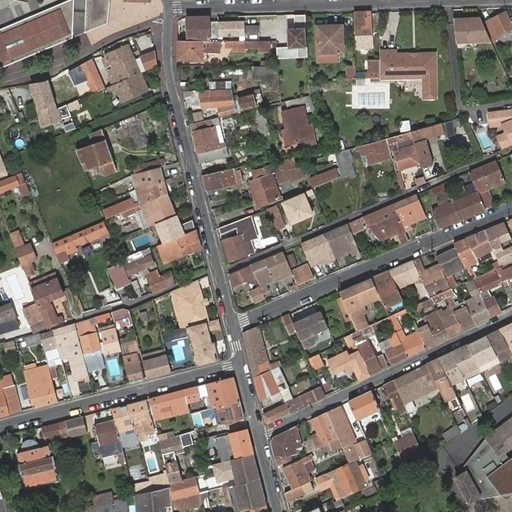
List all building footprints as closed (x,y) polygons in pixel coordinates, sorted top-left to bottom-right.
[(0,34),(74,3),(74,0),(67,0),(0,27),(0,26),(0,34)] [(86,0),(86,32),(107,23),(110,0),(86,0)] [(0,68),(72,38),(74,3),(0,34),(0,68)] [(356,12),(355,12),(356,47),(373,47),(371,12),(371,11),(357,11),(356,12)] [(295,27),(287,28),(288,46),(276,47),(277,57),(307,56),(307,47),(305,47),(305,28),(307,28),(306,13),(294,14),(295,27)] [(511,39),(511,25),(506,13),(485,21),(494,40),(498,39),(503,44),(511,39)] [(185,17),(184,17),(184,40),(220,40),(225,40),(244,40),(244,33),(244,20),(218,20),(218,22),(218,30),(208,31),(208,22),(208,17),(185,17)] [(480,18),(453,19),(456,41),(491,40),(481,20),(480,18)] [(218,22),(208,22),(208,31),(218,30),(218,22)] [(343,55),(342,25),(318,26),(318,52),(336,51),(337,56),(343,55)] [(220,40),(184,40),(179,40),(179,59),(206,59),(206,53),(220,53),(220,40)] [(244,40),(225,40),(225,52),(244,52),(244,48),(244,40)] [(260,40),(259,40),(259,48),(259,50),(269,50),(269,40),(260,40)] [(112,85),(141,73),(137,64),(128,43),(104,54),(105,57),(102,59),(106,68),(111,65),(114,72),(110,74),(112,78),(110,79),(112,85)] [(156,66),(154,51),(141,57),(143,61),(147,70),(156,66)] [(379,58),(379,77),(380,80),(422,78),(424,98),(435,97),(433,52),(395,54),(395,51),(379,51),(379,58)] [(91,59),(81,65),(90,88),(101,84),(91,59)] [(147,70),(143,61),(137,64),(141,73),(142,72),(147,70)] [(279,78),(278,65),(252,65),(253,77),(279,78)] [(355,72),(355,65),(346,65),(346,80),(355,78),(355,72)] [(355,72),(355,78),(363,78),(367,78),(366,71),(362,70),(362,72),(355,72)] [(150,89),(142,72),(141,73),(112,85),(107,87),(109,92),(117,88),(122,101),(150,89)] [(48,81),(31,84),(36,101),(38,108),(37,109),(38,115),(42,125),(71,116),(66,105),(56,109),(48,81)] [(78,99),(89,95),(85,83),(74,87),(78,99)] [(319,84),(309,85),(309,97),(320,94),(319,84)] [(218,114),(236,110),(232,89),(228,90),(228,93),(220,94),(220,88),(198,89),(199,96),(200,97),(201,108),(217,105),(218,114)] [(304,98),(285,102),(286,107),(305,103),(304,98)] [(270,135),(263,106),(253,109),(260,137),(270,135)] [(280,131),(283,145),(312,139),(309,125),(305,126),(300,108),(279,112),(283,130),(280,131)] [(511,143),(511,110),(488,113),(490,127),(500,126),(505,134),(496,137),(501,149),(511,143)] [(202,120),(200,111),(191,113),(194,122),(202,120)] [(225,146),(218,117),(190,123),(197,152),(225,146)] [(400,131),(410,131),(409,120),(399,121),(400,131)] [(443,121),(411,131),(420,162),(421,167),(433,164),(426,139),(446,133),(443,121)] [(448,136),(456,134),(453,121),(445,122),(448,136)] [(93,144),(76,149),(86,171),(101,166),(105,174),(117,170),(102,128),(89,133),(93,144)] [(411,131),(386,138),(390,152),(395,150),(399,168),(420,162),(411,131)] [(487,133),(479,135),(483,151),(491,150),(487,133)] [(386,138),(356,147),(357,151),(360,149),(362,155),(365,154),(368,164),(392,156),(390,152),(386,138)] [(225,146),(197,152),(200,162),(208,160),(208,162),(227,156),(225,146)] [(348,149),(335,152),(337,162),(341,175),(348,173),(350,177),(355,175),(351,163),(352,156),(348,149)] [(278,170),(297,168),(294,156),(264,166),(266,174),(272,172),(277,171),(278,170)] [(160,166),(165,165),(162,158),(139,164),(141,171),(160,166)] [(503,177),(496,160),(470,172),(474,182),(485,207),(491,205),(486,192),(484,193),(483,191),(481,187),(503,177)] [(141,171),(139,164),(131,166),(133,174),(141,171)] [(245,169),(244,165),(203,174),(206,189),(242,181),(239,171),(245,169)] [(133,174),(132,174),(135,188),(164,180),(160,166),(141,171),(133,174)] [(266,174),(264,166),(250,170),(253,178),(266,174)] [(303,167),(303,166),(297,168),(278,170),(277,171),(281,181),(292,177),(295,176),(297,179),(306,175),(303,167)] [(312,177),(316,186),(325,182),(337,177),(334,169),(312,177)] [(253,178),(251,179),(261,205),(281,197),(272,172),(266,174),(253,178)] [(0,191),(19,185),(23,196),(30,193),(21,173),(0,180),(0,191)] [(413,179),(416,185),(425,182),(424,176),(413,179)] [(481,187),(483,191),(505,181),(503,177),(481,187)] [(120,206),(104,214),(106,218),(121,212),(140,204),(167,193),(164,180),(135,188),(138,199),(120,206)] [(452,192),(449,193),(450,197),(460,219),(486,208),(485,207),(474,182),(468,185),(472,193),(456,200),(452,192)] [(444,183),(431,188),(434,195),(436,193),(447,189),(444,183)] [(468,185),(452,192),(456,200),(472,193),(468,185)] [(447,189),(436,193),(440,202),(450,197),(449,193),(447,189)] [(312,211),(303,192),(283,200),(284,201),(288,212),(292,222),(300,218),(299,216),(312,211)] [(134,212),(141,229),(156,222),(176,214),(167,193),(140,204),(142,208),(134,212)] [(394,203),(405,230),(411,228),(409,222),(426,215),(416,195),(394,203)] [(460,219),(450,197),(440,202),(438,202),(440,206),(432,210),(440,227),(460,219)] [(288,212),(284,201),(275,205),(279,215),(288,212)] [(372,213),(363,216),(381,239),(395,233),(400,244),(409,239),(405,230),(394,203),(372,213)] [(140,204),(121,212),(123,216),(134,212),(142,208),(140,204)] [(279,215),(275,205),(269,207),(277,228),(283,226),(279,215)] [(181,225),(176,214),(156,222),(163,241),(164,242),(195,229),(193,220),(181,225)] [(247,216),(220,226),(222,233),(240,226),(242,235),(223,240),(229,260),(249,254),(245,239),(252,237),(247,216)] [(505,221),(485,230),(493,249),(497,260),(500,267),(511,260),(511,245),(508,247),(505,240),(511,237),(505,221)] [(100,223),(88,228),(92,239),(105,234),(100,223)] [(325,233),(334,255),(335,258),(349,252),(352,256),(360,252),(348,223),(325,233)] [(88,228),(52,243),(56,252),(80,242),(81,243),(92,239),(88,228)] [(200,248),(195,229),(164,242),(156,245),(159,253),(162,262),(178,255),(200,248)] [(485,230),(467,237),(476,257),(493,249),(485,230)] [(18,231),(10,234),(16,249),(24,246),(18,231)] [(325,233),(302,243),(311,265),(324,260),(326,261),(332,259),(331,257),(334,255),(325,233)] [(467,237),(454,243),(456,246),(466,267),(479,261),(476,257),(467,237)] [(36,259),(30,244),(24,246),(16,249),(22,265),(31,262),(36,259)] [(451,274),(466,267),(456,246),(437,256),(446,276),(451,274)] [(141,250),(121,259),(128,274),(154,264),(150,255),(144,258),(141,250)] [(284,251),(266,258),(274,281),(275,281),(281,279),(279,274),(288,270),(290,275),(293,274),(292,272),(284,251)] [(266,258),(251,264),(252,266),(256,275),(257,275),(265,293),(269,291),(266,284),(274,281),(266,258)] [(428,293),(430,297),(432,296),(443,291),(447,289),(450,288),(440,265),(426,271),(425,272),(419,258),(413,260),(428,293)] [(413,260),(390,270),(398,288),(415,280),(422,296),(428,293),(413,260)] [(489,264),(492,270),(495,269),(500,267),(497,260),(489,264)] [(511,260),(500,267),(495,269),(501,282),(511,276),(511,260)] [(35,273),(31,262),(22,265),(27,276),(35,273)] [(474,265),(477,275),(484,273),(481,263),(474,265)] [(111,279),(124,274),(120,264),(107,269),(111,279)] [(256,275),(252,266),(230,275),(234,285),(256,275)] [(309,266),(292,272),(293,274),(296,281),(297,284),(314,277),(309,266)] [(174,269),(161,275),(165,287),(179,281),(174,269)] [(279,274),(281,279),(290,275),(288,270),(279,274)] [(390,270),(372,277),(380,296),(398,288),(390,270)] [(485,273),(472,279),(479,294),(475,297),(464,302),(474,325),(500,312),(493,297),(491,298),(487,289),(499,284),(492,270),(485,273)] [(55,273),(37,279),(39,285),(57,278),(55,273)] [(446,276),(451,288),(456,285),(451,274),(446,276)] [(149,280),(154,292),(165,287),(161,275),(149,280)] [(511,276),(501,282),(503,286),(511,282),(511,276)] [(339,292),(341,296),(351,319),(356,331),(371,325),(363,306),(381,298),(380,296),(372,277),(339,292)] [(45,320),(47,327),(62,321),(61,318),(56,319),(48,297),(52,295),(53,297),(63,293),(57,278),(39,285),(37,279),(29,283),(39,306),(45,320)] [(479,294),(472,279),(468,281),(475,297),(479,294)] [(187,327),(208,321),(199,280),(177,289),(187,327)] [(290,286),(292,289),(298,287),(297,284),(296,281),(293,282),(294,284),(290,286)] [(257,301),(265,298),(260,286),(251,289),(255,300),(257,301)] [(511,306),(511,304),(506,294),(503,286),(499,288),(508,309),(511,306)] [(177,289),(172,291),(181,328),(186,327),(187,327),(177,289)] [(455,306),(447,289),(443,291),(446,297),(449,305),(451,308),(455,306)] [(443,291),(432,296),(435,302),(446,297),(443,291)] [(351,319),(341,296),(336,299),(346,321),(351,319)] [(430,297),(421,302),(424,307),(433,303),(430,297)] [(0,333),(1,333),(20,328),(10,302),(0,305),(0,333)] [(464,302),(455,306),(451,308),(462,331),(474,325),(464,302)] [(405,303),(387,311),(390,316),(395,314),(407,308),(405,303)] [(447,309),(438,314),(448,334),(449,337),(462,331),(451,308),(449,305),(446,307),(447,309)] [(31,325),(45,320),(39,306),(25,311),(31,325)] [(122,308),(111,311),(114,320),(130,315),(129,310),(122,308)] [(309,318),(294,325),(296,330),(304,348),(314,344),(319,331),(328,327),(320,310),(308,316),(309,318)] [(107,313),(95,316),(96,321),(108,318),(107,313)] [(289,313),(281,316),(289,334),(296,330),(294,325),(293,323),(289,313)] [(395,314),(390,316),(392,322),(396,331),(402,328),(395,314)] [(427,326),(418,330),(425,348),(449,337),(448,334),(438,314),(431,317),(431,318),(425,321),(427,326)] [(308,316),(293,323),(294,325),(309,318),(308,316)] [(372,324),(374,330),(392,322),(390,316),(372,324)] [(92,317),(77,322),(88,363),(97,361),(93,349),(100,347),(92,317)] [(221,328),(218,318),(208,321),(187,327),(186,327),(189,338),(191,337),(192,342),(189,345),(191,350),(194,351),(195,356),(193,356),(195,366),(218,360),(214,342),(210,342),(207,331),(221,328)] [(511,350),(511,349),(511,322),(500,329),(511,350)] [(74,323),(53,329),(58,347),(60,351),(72,348),(72,351),(70,351),(77,378),(84,376),(85,382),(91,380),(81,345),(80,346),(74,323)] [(356,331),(351,334),(354,339),(374,330),(372,324),(371,325),(356,331)] [(254,377),(279,366),(282,365),(280,361),(270,365),(258,326),(242,332),(254,377)] [(108,353),(122,350),(122,349),(116,327),(102,331),(108,353)] [(161,333),(164,342),(188,336),(186,327),(181,328),(161,333)] [(425,348),(418,330),(405,336),(402,328),(396,331),(397,332),(408,356),(425,348)] [(49,330),(40,333),(42,340),(45,350),(50,349),(58,347),(53,329),(49,330)] [(487,335),(497,357),(506,352),(509,357),(511,355),(511,352),(511,350),(500,329),(487,335)] [(25,336),(27,344),(42,340),(40,333),(40,331),(25,336)] [(393,364),(408,356),(397,332),(389,335),(393,345),(385,349),(393,364)] [(393,345),(389,335),(377,340),(382,350),(385,349),(393,345)] [(487,335),(468,344),(480,370),(481,371),(500,362),(497,357),(487,335)] [(137,337),(125,341),(127,347),(122,349),(122,350),(124,357),(131,382),(145,378),(138,354),(141,353),(137,337)] [(2,343),(6,354),(17,350),(13,340),(2,343)] [(359,351),(370,374),(381,369),(388,366),(383,354),(375,357),(368,342),(357,347),(359,351)] [(480,370),(468,344),(453,352),(463,373),(473,368),(475,372),(480,370)] [(165,346),(141,353),(148,377),(172,372),(165,346)] [(104,360),(100,347),(93,349),(97,361),(104,360)] [(50,349),(45,350),(49,365),(53,378),(58,376),(55,364),(54,365),(50,349)] [(77,378),(70,351),(68,352),(75,378),(77,378)] [(356,370),(360,379),(370,374),(359,351),(349,355),(348,351),(327,360),(333,372),(343,368),(345,370),(349,373),(356,370)] [(451,385),(465,378),(465,377),(463,373),(453,352),(438,359),(451,385)] [(317,354),(309,358),(313,368),(322,364),(317,354)] [(451,385),(438,359),(427,364),(440,389),(452,414),(463,408),(451,385)] [(427,364),(413,370),(423,391),(424,393),(425,395),(437,390),(440,389),(427,364)] [(49,365),(25,371),(34,407),(59,401),(53,378),(49,365)] [(289,387),(279,366),(254,377),(260,400),(289,387)] [(473,368),(463,373),(465,377),(475,372),(473,368)] [(393,380),(407,410),(412,408),(409,401),(424,393),(423,391),(413,370),(393,380)] [(1,376),(3,383),(4,388),(13,386),(10,374),(1,376)] [(233,376),(202,384),(204,393),(203,394),(205,404),(211,402),(213,408),(215,407),(239,401),(233,376)] [(393,380),(383,384),(389,398),(392,397),(399,413),(407,410),(393,380)] [(0,415),(10,413),(4,388),(3,383),(0,383),(0,415)] [(4,388),(10,413),(19,411),(13,386),(4,388)] [(195,386),(181,390),(184,401),(198,397),(195,386)] [(293,401),(264,414),(266,422),(268,423),(296,409),(303,406),(325,395),(321,387),(299,398),(293,401)] [(181,390),(151,398),(156,419),(172,415),(172,410),(186,407),(184,401),(181,390)] [(348,401),(356,418),(379,408),(371,391),(348,401)] [(493,396),(480,403),(485,413),(499,406),(497,402),(493,396)] [(145,399),(129,403),(135,428),(137,434),(138,438),(147,436),(146,432),(154,430),(145,399)] [(217,414),(219,424),(244,418),(239,401),(215,407),(217,414)] [(129,403),(111,408),(114,419),(118,433),(124,431),(126,438),(137,434),(135,428),(129,403)] [(339,405),(326,412),(338,438),(341,445),(342,447),(355,441),(351,433),(339,405)] [(213,408),(201,410),(203,418),(217,414),(215,407),(213,408)] [(319,435),(310,439),(311,444),(310,445),(312,450),(329,442),(338,438),(326,412),(312,418),(319,435)] [(84,417),(65,422),(69,437),(87,432),(84,417)] [(511,417),(487,436),(472,455),(478,464),(467,470),(467,469),(455,476),(469,501),(481,495),(479,491),(491,481),(500,494),(511,491),(511,461),(510,459),(506,462),(501,454),(511,445),(511,417)] [(118,433),(114,419),(94,424),(99,441),(92,443),(96,456),(102,454),(103,458),(118,454),(121,464),(125,462),(121,447),(118,433)] [(65,422),(44,428),(46,437),(63,432),(67,445),(71,443),(69,437),(65,422)] [(458,425),(444,435),(448,440),(461,431),(458,425)] [(301,445),(296,426),(273,437),(270,442),(275,458),(277,465),(291,459),(290,454),(296,453),(294,447),(301,445)] [(215,434),(205,437),(207,446),(217,443),(222,462),(237,457),(237,455),(252,450),(247,429),(216,437),(215,434)] [(174,430),(158,434),(159,440),(176,436),(174,430)] [(118,433),(121,447),(128,445),(126,438),(124,431),(118,433)] [(398,440),(394,442),(401,459),(404,457),(409,455),(412,463),(419,460),(427,456),(424,449),(420,451),(412,434),(398,440)] [(169,478),(170,483),(178,481),(172,455),(176,453),(184,452),(179,435),(176,436),(159,440),(169,478)] [(19,463),(23,475),(27,487),(59,479),(56,467),(57,467),(54,455),(53,455),(50,443),(37,446),(35,438),(22,441),(24,449),(17,451),(20,463),(19,463)] [(338,438),(329,442),(332,450),(341,445),(338,438)] [(344,452),(348,461),(372,453),(365,439),(353,444),(354,447),(351,449),(344,452)] [(172,455),(178,481),(184,479),(176,453),(172,455)] [(222,462),(213,464),(219,487),(232,484),(259,477),(253,453),(222,462)] [(308,454),(304,456),(307,460),(302,462),(307,472),(316,468),(308,454)] [(472,455),(464,465),(467,469),(467,470),(478,464),(472,455)] [(282,467),(292,488),(310,479),(307,472),(302,462),(307,460),(304,456),(282,467)] [(351,491),(366,485),(364,479),(355,461),(336,470),(327,474),(332,486),(336,484),(339,482),(344,494),(351,491)] [(152,490),(171,487),(170,483),(169,478),(166,479),(164,474),(149,478),(150,482),(152,490)] [(171,487),(172,499),(199,492),(207,490),(203,474),(190,477),(184,479),(178,481),(170,483),(171,487)] [(259,477),(232,484),(240,511),(249,509),(266,504),(259,477)] [(284,491),(286,500),(304,492),(314,486),(310,479),(292,488),(284,491)] [(481,495),(482,497),(500,494),(491,481),(479,491),(481,495)] [(132,486),(134,494),(152,490),(150,482),(132,486)] [(341,496),(344,494),(339,482),(336,484),(341,496)] [(132,486),(84,498),(86,506),(125,496),(126,495),(134,494),(132,486)] [(173,511),(172,499),(171,487),(152,490),(134,494),(126,495),(128,511),(173,511)] [(199,492),(200,499),(210,497),(208,490),(207,490),(199,492)] [(173,511),(201,507),(201,505),(200,499),(199,492),(172,499),(173,511)] [(378,501),(375,494),(364,500),(367,507),(378,501)] [(127,511),(125,496),(86,506),(87,511),(127,511)] [(340,496),(333,499),(338,510),(345,507),(340,496)]
